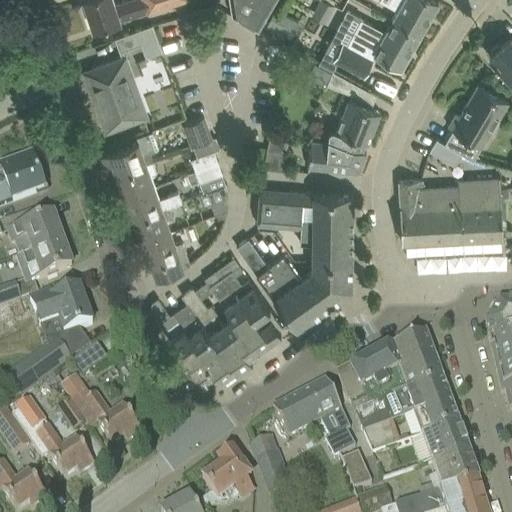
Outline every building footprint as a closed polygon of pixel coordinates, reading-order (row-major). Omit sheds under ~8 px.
[(89,13),(94,29),(109,24),(110,29),(121,25),(119,21),(121,20),(120,20),(115,4),(113,0),(84,0),(85,3),(82,5),(85,14),(89,13)] [(127,0),(115,4),(120,20),(148,11),(148,12),(183,0),(127,0)] [(273,0),(229,0),(232,14),(258,29),(273,0)] [(320,0),(312,16),(325,23),(334,5),(323,0),(320,0)] [(398,9),(392,19),(420,35),(439,2),(434,0),(392,0),(390,5),(398,9)] [(275,9),(268,23),(292,35),(299,21),(275,9)] [(343,41),(334,58),(364,74),(375,53),(401,68),(420,35),(392,19),(386,30),(362,17),(348,44),(343,41)] [(137,30),(142,43),(158,37),(153,25),(137,30)] [(489,56),(511,81),(511,39),(510,37),(489,56)] [(148,116),(126,56),(84,71),(105,131),(124,124),(148,116)] [(331,73),(327,84),(352,94),(356,83),(333,69),(331,73)] [(449,126),(466,137),(482,146),(508,101),(479,83),(461,114),(457,112),(449,126)] [(328,131),(328,132),(328,136),(360,149),(363,140),(368,142),(380,110),(348,98),(337,128),(333,127),(332,127),(330,128),(329,129),(328,131)] [(204,116),(184,123),(192,146),(212,138),(204,116)] [(267,149),(265,162),(265,164),(266,165),(266,166),(267,167),(268,168),(270,168),(271,169),(281,170),(282,170),(283,169),(284,169),(285,168),(286,167),(287,166),(287,164),(287,163),(287,162),(284,152),(291,133),(270,131),(267,149)] [(328,136),(328,143),(311,141),(309,166),(358,171),(366,151),(360,149),(328,136)] [(112,161),(117,174),(154,160),(150,150),(143,153),(139,140),(101,153),(105,164),(112,161)] [(191,172),(219,161),(215,150),(191,158),(196,170),(191,172)] [(0,170),(0,190),(5,188),(11,205),(42,193),(30,160),(0,170)] [(154,160),(117,174),(122,186),(114,189),(117,199),(155,186),(151,173),(157,171),(154,160)] [(219,161),(191,172),(195,181),(199,179),(200,182),(203,181),(207,191),(227,183),(224,173),(219,161)] [(421,179),(399,180),(402,243),(503,237),(501,202),(500,175),(457,177),(458,183),(421,185),(421,179)] [(227,183),(207,191),(216,214),(229,209),(229,197),(225,185),(227,184),(227,183)] [(155,186),(117,199),(121,209),(129,206),(133,219),(170,206),(170,205),(182,200),(178,191),(160,198),(155,186)] [(260,188),(257,224),(268,225),(301,226),(301,225),(313,226),(313,259),(333,260),(333,251),(345,251),(345,219),(353,219),(353,194),(314,193),(304,193),(304,191),(260,188)] [(170,206),(133,219),(138,232),(130,234),(134,244),(171,231),(167,218),(174,216),(170,206)] [(33,226),(6,235),(10,246),(13,245),(18,260),(61,244),(51,219),(33,226)] [(171,231),(134,244),(137,254),(145,251),(150,264),(152,264),(157,277),(184,267),(190,263),(183,241),(176,243),(171,231)] [(268,263),(249,237),(237,245),(296,330),(324,310),(319,304),(344,286),(333,270),(333,260),(313,259),(313,268),(302,277),(283,252),(268,263)] [(18,260),(16,261),(21,275),(25,287),(55,276),(70,270),(61,244),(18,260)] [(286,330),(249,277),(242,282),(232,269),(239,264),(234,257),(205,278),(207,281),(195,289),(193,286),(182,294),(187,302),(173,312),(185,329),(170,340),(182,356),(174,361),(184,376),(182,378),(194,394),(211,383),(209,381),(217,375),(220,379),(235,369),(237,372),(252,361),(249,356),(286,330)] [(13,288),(0,292),(0,309),(18,303),(13,288)] [(48,295),(28,302),(33,317),(38,330),(45,350),(55,344),(62,338),(62,337),(72,334),(91,327),(78,291),(59,298),(50,301),(48,295)] [(500,397),(504,396),(511,393),(511,302),(505,303),(498,303),(484,324),(497,381),(500,397)] [(424,335),(388,348),(397,371),(405,394),(440,380),(432,357),(424,335)] [(45,350),(21,367),(35,386),(68,363),(55,344),(45,350)] [(337,379),(345,397),(355,420),(368,413),(366,408),(405,394),(397,371),(388,348),(349,370),(350,373),(337,379)] [(71,366),(81,379),(104,363),(94,349),(71,366)] [(368,413),(355,420),(362,436),(388,427),(391,425),(403,421),(413,417),(449,403),(440,380),(405,394),(366,408),(368,413)] [(324,384),(271,412),(280,430),(286,441),(319,423),(326,437),(328,442),(345,433),(349,431),(346,427),(339,413),(339,412),(333,401),(324,384)] [(81,406),(77,400),(70,404),(89,432),(96,428),(110,448),(121,440),(125,445),(139,435),(121,410),(109,419),(94,397),(81,406)] [(458,427),(449,403),(413,417),(421,440),(458,427)] [(67,404),(56,411),(72,434),(83,426),(67,404)] [(11,423),(0,429),(0,436),(14,457),(28,448),(11,423)] [(388,427),(362,436),(371,457),(396,448),(388,427)] [(458,427),(421,440),(427,455),(378,472),(381,481),(430,465),(431,466),(468,453),(458,427)] [(49,461),(51,464),(63,481),(74,473),(78,478),(92,468),(75,442),(62,451),(46,430),(33,439),(48,462),(49,461)] [(249,446),(255,463),(268,498),(288,491),(270,439),(249,446)] [(201,482),(212,499),(216,503),(232,492),(240,503),(252,494),(245,483),(244,467),(233,451),(216,462),(220,468),(201,482)] [(468,453),(431,466),(440,493),(475,481),(478,480),(468,453)] [(338,461),(351,493),(371,486),(360,460),(358,462),(355,455),(338,461)] [(1,465),(0,465),(0,492),(14,511),(17,511),(27,506),(31,511),(45,501),(27,475),(14,484),(1,465)] [(421,499),(394,508),(395,511),(445,511),(446,511),(485,511),(475,481),(440,493),(433,495),(421,499)] [(431,489),(419,493),(421,499),(433,495),(431,489)] [(384,490),(357,499),(360,511),(378,511),(390,508),(384,490)] [(165,511),(194,511),(187,500),(165,511)] [(357,511),(354,502),(326,511),(357,511)]
